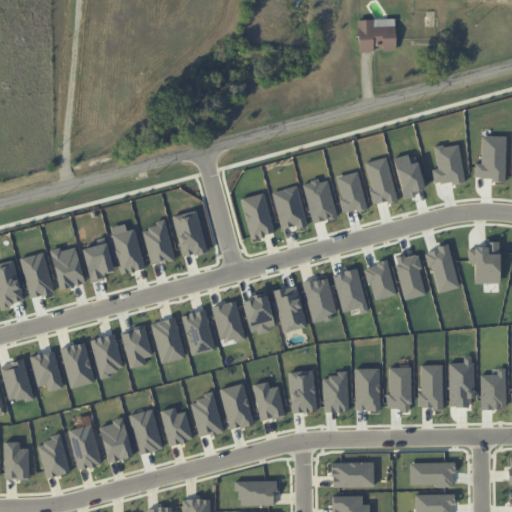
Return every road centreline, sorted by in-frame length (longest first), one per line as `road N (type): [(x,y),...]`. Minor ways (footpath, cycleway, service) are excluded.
road 1 (residential): [(0,202),(511,64)]
road 2 (residential): [(0,335),(437,218),(511,213)]
road 3 (residential): [(511,437),(302,441),(61,505),(0,507)]
road 4 (residential): [(234,274),(205,149)]
